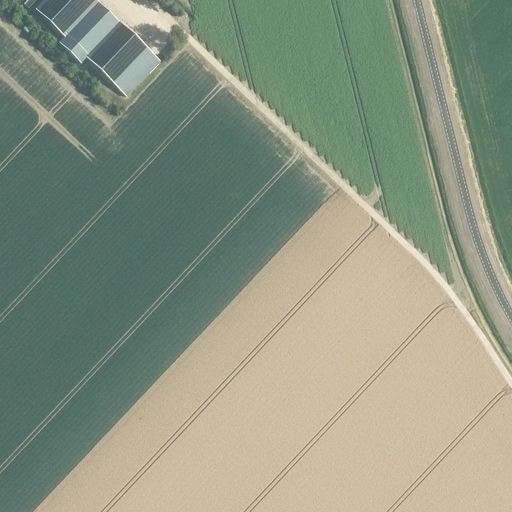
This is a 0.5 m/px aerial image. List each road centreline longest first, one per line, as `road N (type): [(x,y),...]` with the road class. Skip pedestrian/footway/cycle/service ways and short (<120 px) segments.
road 1 (track): [(189,39),(428,269),(511,387)]
road 2 (unclassified): [(511,318),(475,243),(415,0)]
